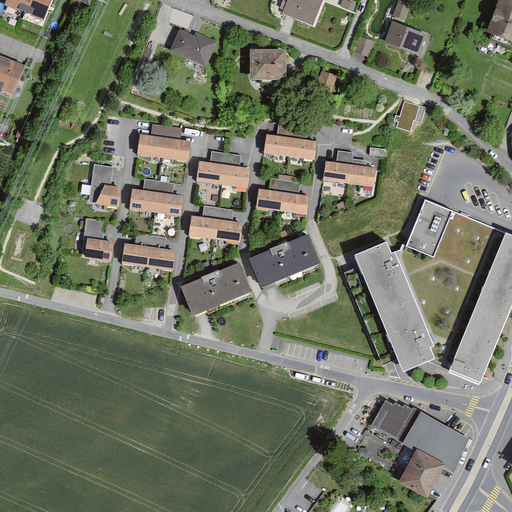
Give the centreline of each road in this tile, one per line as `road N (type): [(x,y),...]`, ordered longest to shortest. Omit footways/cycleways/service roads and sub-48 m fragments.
road 1 (residential): [(371,382),(0,291)]
road 2 (residential): [(511,167),(446,107),(342,62)]
road 3 (residential): [(342,62),(176,1)]
road 4 (residential): [(275,511),(371,382)]
road 5 (residential): [(500,417),(371,382)]
